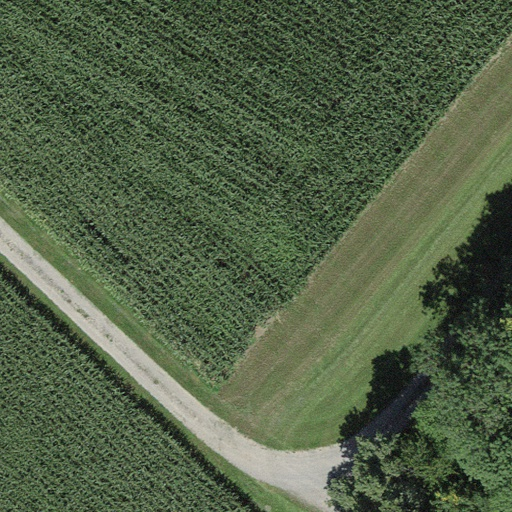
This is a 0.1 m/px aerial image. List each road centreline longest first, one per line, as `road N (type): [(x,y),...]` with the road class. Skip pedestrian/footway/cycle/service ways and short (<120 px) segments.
road 1 (track): [(0,229),(231,446),(307,480)]
road 2 (track): [(511,284),(402,416),(307,480)]
